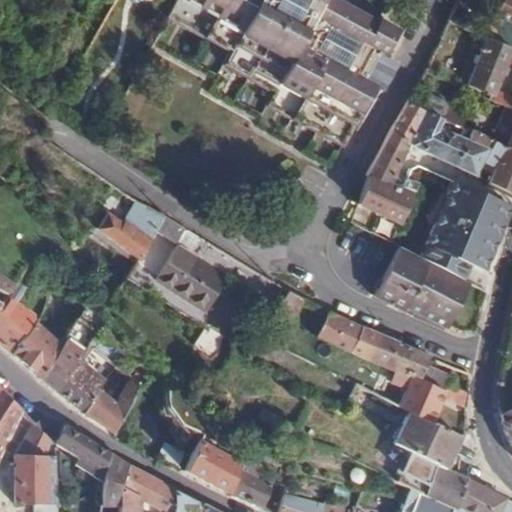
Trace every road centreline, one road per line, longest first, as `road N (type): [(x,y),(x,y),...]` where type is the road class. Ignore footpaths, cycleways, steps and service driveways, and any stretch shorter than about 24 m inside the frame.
road 1 (residential): [(241,511),(38,399),(0,368)]
road 2 (residential): [(511,479),(491,458),(477,420),(480,351),(511,233)]
